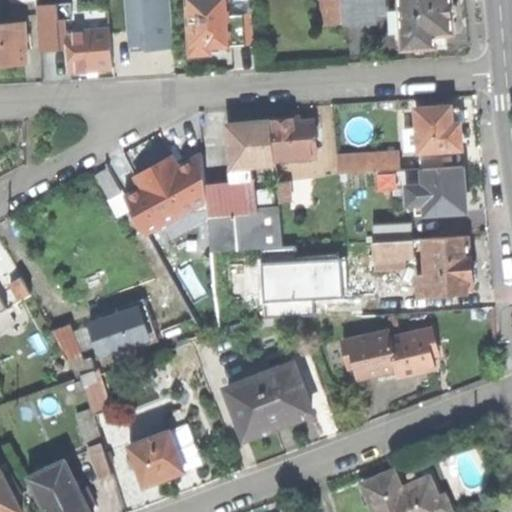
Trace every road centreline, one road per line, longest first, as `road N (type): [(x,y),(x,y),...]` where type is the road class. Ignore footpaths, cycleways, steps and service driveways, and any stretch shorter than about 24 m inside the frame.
road 1 (residential): [(183,511),(511,389)]
road 2 (residential): [(505,71),(193,90)]
road 3 (residential): [(0,198),(193,90)]
road 4 (residential): [(193,90),(0,102)]
